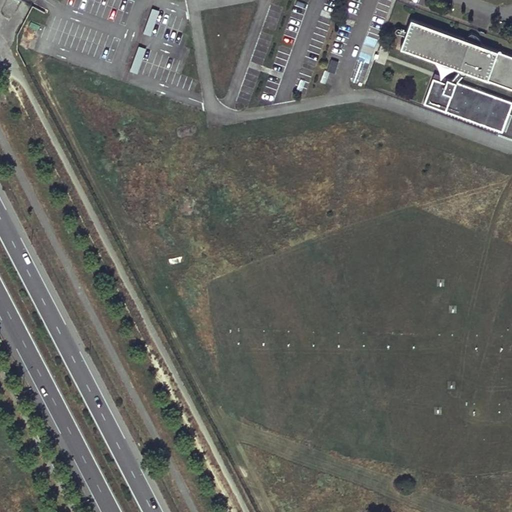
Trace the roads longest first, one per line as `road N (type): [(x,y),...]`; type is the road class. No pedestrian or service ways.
road 1 (trunk): [(153,511),(0,214)]
road 2 (unknown): [(279,110),(357,96),(511,145)]
road 3 (trunk): [(0,299),(110,511)]
